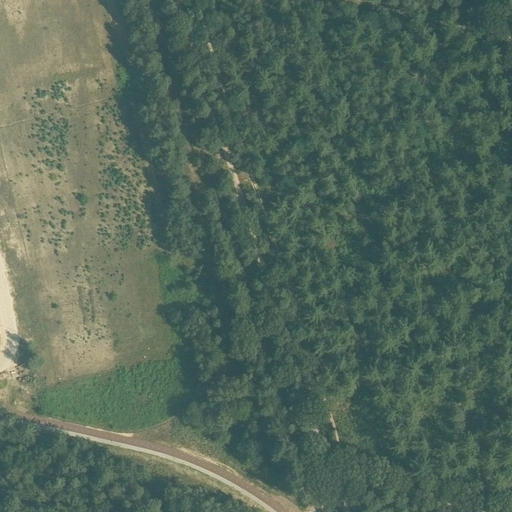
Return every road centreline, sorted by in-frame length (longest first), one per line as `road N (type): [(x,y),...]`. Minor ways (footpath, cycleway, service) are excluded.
road 1 (track): [(196,0),(348,476),(392,489)]
road 2 (track): [(346,511),(176,0)]
road 3 (track): [(487,511),(352,1)]
road 4 (track): [(511,259),(257,196)]
road 5 (track): [(502,37),(352,1)]
